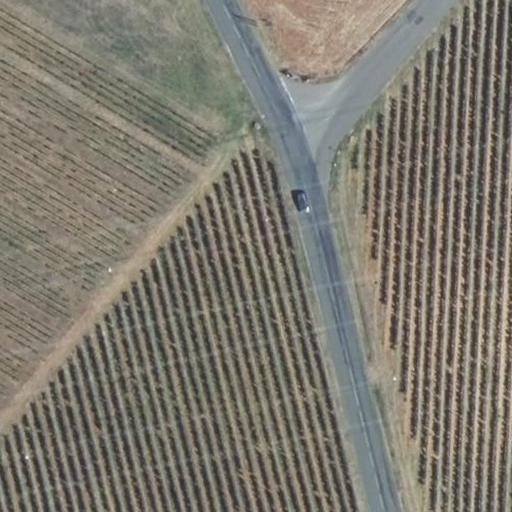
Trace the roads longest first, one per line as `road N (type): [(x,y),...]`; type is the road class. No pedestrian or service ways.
road 1 (track): [(0,426),(233,147),(291,139)]
road 2 (secondary): [(291,139),(386,511)]
road 3 (unclassified): [(291,139),(356,96),(437,0)]
road 4 (secondary): [(222,0),(291,139)]
